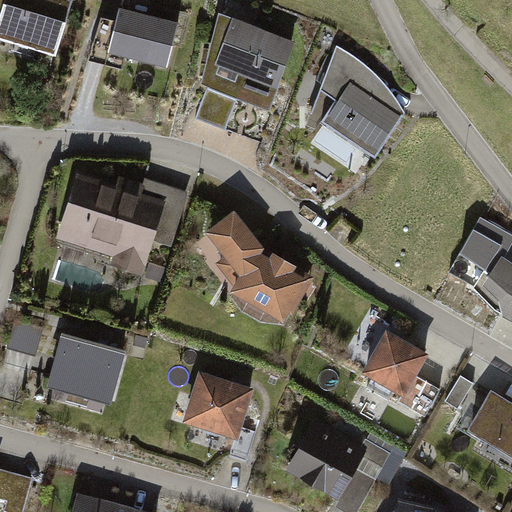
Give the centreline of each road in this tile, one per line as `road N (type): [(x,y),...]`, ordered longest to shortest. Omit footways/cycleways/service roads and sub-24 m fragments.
road 1 (residential): [(41,137),(153,142),(208,156),(258,184),(362,272),(511,358)]
road 2 (residential): [(274,511),(0,434)]
road 3 (residential): [(379,0),(407,59),(511,196)]
road 4 (residential): [(0,278),(41,137)]
